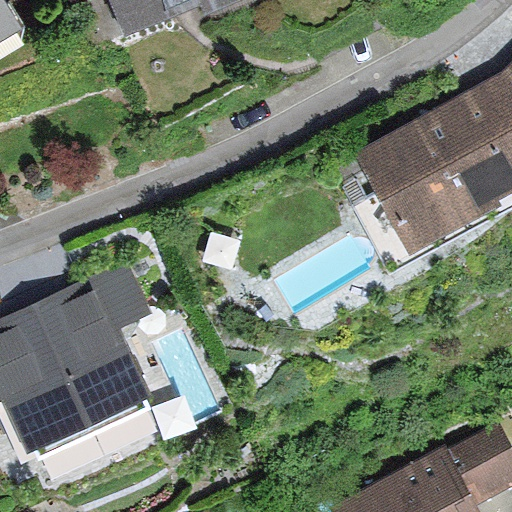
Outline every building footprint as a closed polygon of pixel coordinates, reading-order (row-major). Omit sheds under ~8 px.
[(96,0),(106,26),(173,0),(182,0),(185,7),(202,0),(96,0)] [(0,11),(0,30),(8,26),(0,11)] [(511,162),(511,153),(501,135),(511,125),(511,42),(471,81),(332,158),(376,237),(511,162)] [(67,288),(0,315),(0,418),(8,437),(112,394),(67,288)] [(511,489),(480,426),(319,506),(321,511),(506,511),(511,509),(511,489)]
